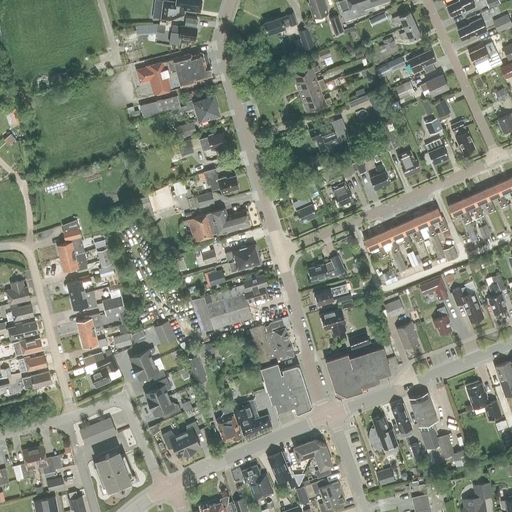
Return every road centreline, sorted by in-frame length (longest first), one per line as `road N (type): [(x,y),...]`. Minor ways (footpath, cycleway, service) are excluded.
road 1 (residential): [(280,253),(222,49),(230,0)]
road 2 (residential): [(280,253),(497,159)]
road 3 (residential): [(71,418),(28,253),(0,247)]
road 4 (tertiary): [(330,414),(511,345)]
road 5 (residential): [(497,159),(426,0)]
road 6 (tertiary): [(330,414),(173,485)]
road 7 (residential): [(330,414),(280,253)]
road 8 (residential): [(162,490),(122,398),(71,418)]
